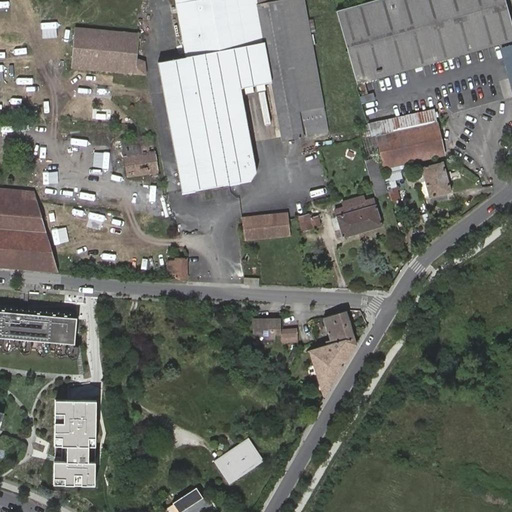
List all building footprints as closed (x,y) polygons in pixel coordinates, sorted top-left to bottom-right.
[(183,60),(208,189),(252,181),(258,171),(242,86),(273,81),(284,138),(328,129),(304,0),(287,0),(284,1),(283,0),(179,0),(190,58),(183,60)] [(511,42),(511,24),(505,0),(377,0),(335,12),(357,85),(511,42)] [(138,57),(141,35),(76,28),(73,53),(70,53),(69,67),(145,74),(146,62),(138,57)] [(511,45),(502,48),(511,87),(511,45)] [(184,194),(208,189),(183,60),(159,63),(184,194)] [(378,156),(382,171),(444,156),(433,111),(369,125),(373,140),(378,156)] [(121,141),(127,176),(158,170),(152,139),(139,141),(138,137),(121,141)] [(364,160),(375,197),(388,193),(382,171),(378,156),(364,160)] [(443,162),(422,168),(429,198),(452,192),(443,162)] [(392,201),(400,199),(397,187),(389,189),(392,201)] [(0,267),(57,272),(37,203),(27,202),(28,192),(20,190),(19,193),(0,190),(0,267)] [(374,200),(364,203),(366,208),(346,214),(344,209),(335,212),(342,239),(383,227),(374,200)] [(366,208),(364,203),(344,209),(346,214),(366,208)] [(287,214),(278,215),(280,236),(290,235),(287,214)] [(280,236),(278,215),(241,218),(243,240),(280,236)] [(309,216),(299,219),(302,232),(320,227),(317,217),(309,220),(309,216)] [(175,267),(176,279),(187,279),(186,260),(175,260),(175,262),(171,262),(171,267),(175,267)] [(80,340),(77,314),(0,307),(0,345),(3,346),(13,347),(20,348),(30,348),(38,349),(48,350),(56,351),(66,352),(67,352),(73,352),(75,340),(80,340)] [(310,352),(324,398),(356,345),(346,311),(329,317),(324,319),(331,340),(326,342),(327,346),(310,352)] [(272,320),(252,321),(253,333),(259,333),(266,339),(273,339),(272,334),(272,320)] [(280,320),(272,320),(272,334),(280,334),(280,328),(280,320)] [(296,327),(280,328),(280,334),(281,343),(298,341),(296,327)] [(12,355),(12,350),(13,347),(3,346),(2,354),(3,358),(7,359),(10,358),(12,355)] [(30,356),(30,352),(30,348),(20,348),(20,356),(21,359),(24,361),(28,360),(30,356)] [(47,358),(48,353),(48,350),(38,349),(37,357),(38,361),(42,362),(45,361),(47,358)] [(65,355),(66,352),(56,351),(55,359),(56,362),(60,364),(63,363),(65,359),(65,355)] [(77,360),(76,357),(72,355),(73,352),(67,352),(67,360),(68,363),(71,365),(75,364),(77,360)] [(226,464),(235,477),(262,459),(253,446),(226,464)] [(229,482),(235,477),(226,464),(220,468),(229,482)] [(209,511),(213,510),(207,501),(205,502),(195,487),(172,503),(178,511),(209,511)]
